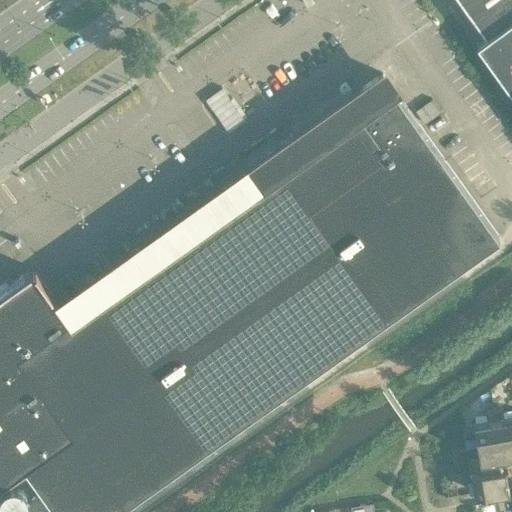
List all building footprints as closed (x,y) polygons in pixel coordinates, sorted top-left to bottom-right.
[(476,42),(511,92),(511,0),(459,0),(485,35),(476,42)] [(64,313),(13,349),(67,429),(22,462),(24,465),(57,511),(108,511),(498,235),(382,72),(251,165),(260,178),(66,316),(64,313)] [(431,97),(415,109),(424,122),(440,110),(431,97)] [(0,358),(13,349),(64,313),(50,293),(51,293),(34,269),(33,270),(31,267),(29,269),(28,268),(0,288),(0,358)] [(0,358),(0,482),(24,465),(22,462),(67,429),(13,349),(0,358)] [(501,452),(511,449),(511,415),(503,417),(501,407),(493,407),(485,410),(487,420),(472,422),(478,455),(468,456),(467,448),(456,450),(456,458),(458,470),(461,478),(471,476),(474,491),(507,485),(501,452)] [(510,506),(511,511),(511,496),(511,497),(511,496),(495,499),(499,508),(510,506)]
